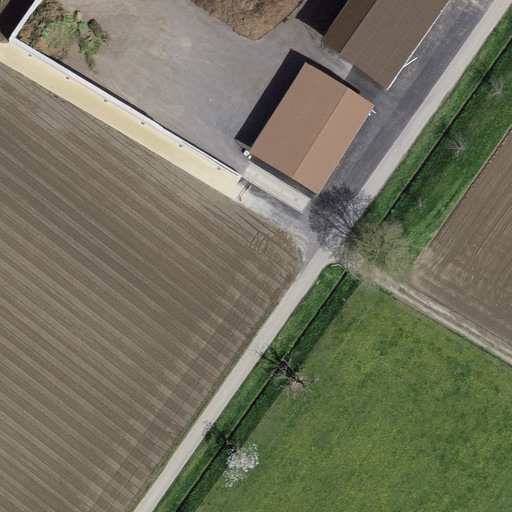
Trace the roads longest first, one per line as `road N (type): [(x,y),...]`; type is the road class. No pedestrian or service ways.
road 1 (unclassified): [(143,511),(503,0)]
road 2 (track): [(0,49),(327,249)]
road 3 (track): [(400,291),(511,356)]
